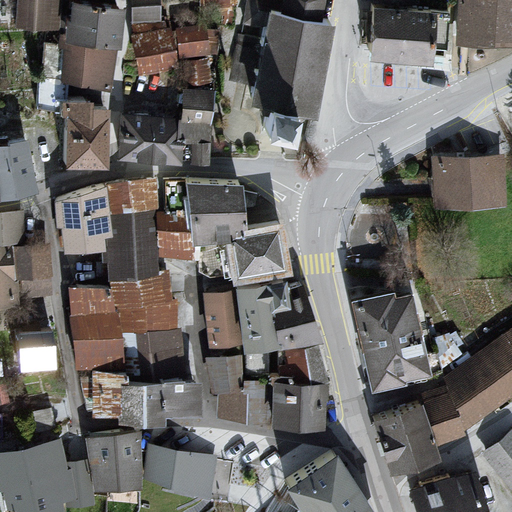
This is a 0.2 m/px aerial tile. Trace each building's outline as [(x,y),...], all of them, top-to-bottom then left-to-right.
[(16,0),(15,22),(20,22),(50,19),(51,0),(16,0)] [(68,36),(112,40),(117,4),(82,0),(72,0),(70,16),(63,15),(60,32),(68,33),(68,36)] [(132,0),(133,17),(148,16),(149,27),(164,25),(163,16),(160,16),(159,0),(132,0)] [(320,82),(320,80),(316,79),(321,52),(326,53),(326,50),(322,49),(328,18),(317,16),(320,0),(247,0),(243,20),(263,24),(261,37),(258,37),(258,40),(240,36),(232,75),(253,80),(251,89),(253,89),(250,97),(258,99),(257,105),(260,109),(265,110),(262,126),(288,131),(291,116),(296,116),(300,114),(301,108),(309,110),(315,81),(320,82)] [(511,36),(511,0),(462,0),(460,36),(491,38),(492,35),(511,36)] [(442,54),(446,9),(371,3),(367,47),(442,54)] [(140,68),(175,62),(169,28),(134,34),(137,56),(140,68)] [(217,28),(181,28),(183,51),(215,47),(217,28)] [(105,83),(112,40),(68,36),(68,33),(60,32),(59,37),(64,38),(64,43),(44,41),(41,74),(65,76),(105,83)] [(185,79),(206,77),(204,57),(184,58),(185,79)] [(63,159),(103,161),(104,110),(104,105),(90,104),(90,110),(82,110),(82,95),(61,95),(65,76),(41,74),(37,73),(35,90),(37,91),(35,103),(64,110),(63,159)] [(207,116),(211,93),(184,91),(183,113),(207,116)] [(177,157),(206,158),(210,119),(180,116),(177,123),(167,122),(167,124),(150,121),(150,114),(140,113),(123,115),(119,152),(177,157)] [(0,190),(13,188),(31,182),(24,138),(8,139),(5,135),(0,135),(0,190)] [(464,157),(457,158),(436,158),(437,180),(437,195),(437,198),(497,197),(496,156),(464,157)] [(231,230),(241,226),(240,207),(255,205),(256,193),(238,189),(237,179),(186,176),(163,177),(164,212),(187,214),(190,236),(192,236),(196,236),(225,234),(231,233),(231,230)] [(126,180),(129,207),(152,207),(152,177),(126,178),(126,180)] [(126,180),(104,182),(106,209),(129,207),(126,180)] [(106,209),(104,182),(81,188),(58,196),(57,196),(57,197),(56,198),(55,198),(55,199),(55,200),(54,201),(55,202),(55,207),(55,208),(59,208),(63,242),(97,240),(98,230),(107,229),(108,229),(106,209)] [(129,207),(106,209),(108,229),(107,229),(110,274),(155,267),(155,258),(152,207),(129,207)] [(0,239),(22,239),(20,210),(0,212),(0,239)] [(193,252),(192,236),(190,236),(187,214),(164,212),(163,212),(163,250),(193,252)] [(277,220),(241,226),(231,230),(231,233),(225,234),(196,236),(197,266),(212,266),(212,274),(284,264),(277,220)] [(42,242),(14,244),(15,274),(46,272),(42,242)] [(0,294),(12,294),(11,244),(0,244),(0,294)] [(110,274),(114,302),(166,294),(164,267),(155,267),(110,274)] [(272,334),(274,334),(268,300),(274,299),(273,293),(282,292),(281,285),(280,278),(280,276),(235,282),(236,294),(241,340),(272,336),(272,334)] [(268,300),(274,334),(274,335),(316,331),(298,281),(288,283),(281,285),(282,292),(273,293),(274,299),(268,300)] [(81,332),(116,331),(115,324),(113,302),(111,303),(108,285),(75,283),(81,332)] [(353,291),(346,293),(356,340),(358,346),(359,345),(368,390),(417,379),(434,370),(426,341),(423,331),(417,286),(353,291)] [(166,294),(114,302),(113,302),(115,324),(168,326),(169,314),(171,294),(166,294)] [(236,294),(205,298),(209,339),(239,336),(239,340),(241,340),(236,294)] [(115,324),(116,331),(118,350),(176,343),(174,326),(168,326),(115,324)] [(52,361),(52,359),(50,326),(14,328),(17,363),(52,361)] [(83,361),(120,361),(120,359),(118,350),(116,331),(81,332),(81,337),(83,361)] [(447,333),(426,341),(434,370),(459,351),(447,333)] [(506,344),(504,339),(474,361),(490,399),(511,382),(511,351),(508,343),(506,344)] [(120,359),(176,359),(176,343),(118,350),(120,359)] [(268,372),(259,371),(259,375),(260,379),(270,380),(273,380),(270,416),(274,416),(298,418),(317,419),(318,382),(318,380),(321,380),(311,343),(277,349),(278,372),(269,372),(268,372)] [(245,372),(259,371),(268,372),(268,347),(245,351),(245,372)] [(214,386),(222,386),(240,385),(238,358),(211,360),(214,386)] [(122,375),(179,375),(178,360),(176,359),(120,359),(120,361),(120,365),(122,365),(122,368),(122,375)] [(459,421),(490,399),(474,361),(446,381),(449,389),(447,389),(459,421)] [(121,407),(121,412),(156,413),(156,403),(193,404),(193,377),(180,377),(179,375),(122,375),(122,368),(88,366),(88,376),(79,376),(85,406),(114,402),(115,407),(121,407)] [(270,380),(260,379),(242,380),(241,385),(240,385),(222,386),(221,413),(268,420),(270,380)] [(447,389),(417,401),(430,437),(457,428),(455,423),(459,421),(447,389)] [(430,437),(417,401),(417,399),(372,415),(387,462),(433,448),(430,437)] [(91,438),(94,463),(97,481),(103,481),(130,479),(129,455),(136,454),(136,449),(135,432),(110,435),(91,438)] [(511,485),(511,484),(511,432),(486,453),(501,472),(511,485)] [(0,471),(0,482),(5,482),(9,502),(11,511),(58,511),(49,468),(46,469),(45,461),(59,457),(58,441),(41,448),(40,447),(0,453),(0,462),(3,471),(0,471)] [(144,470),(203,490),(205,490),(211,457),(190,453),(190,451),(179,449),(178,451),(148,445),(147,450),(144,470)] [(370,511),(332,449),(332,448),(284,479),(285,480),(289,487),(284,494),(278,490),(263,511),(370,511)] [(62,468),(65,495),(89,492),(87,465),(62,468)] [(479,511),(472,487),(467,472),(449,477),(448,472),(418,481),(420,486),(413,488),(420,511),(479,511)]
